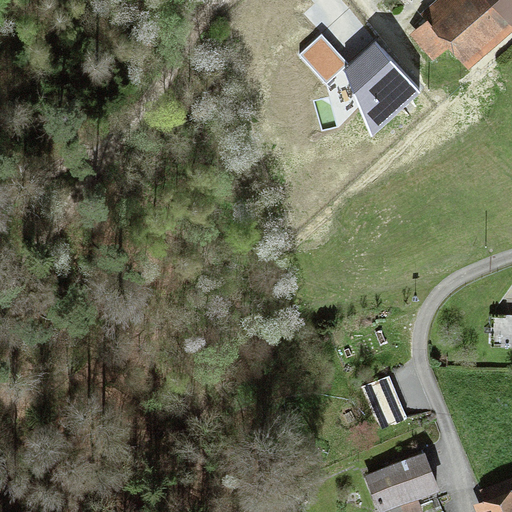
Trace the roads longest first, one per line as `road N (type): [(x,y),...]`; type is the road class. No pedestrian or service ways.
road 1 (residential): [(471,511),(421,338),(430,305),(450,283),(511,256)]
road 2 (track): [(0,289),(137,122)]
road 3 (track): [(0,199),(137,122)]
road 4 (track): [(137,122),(221,0)]
